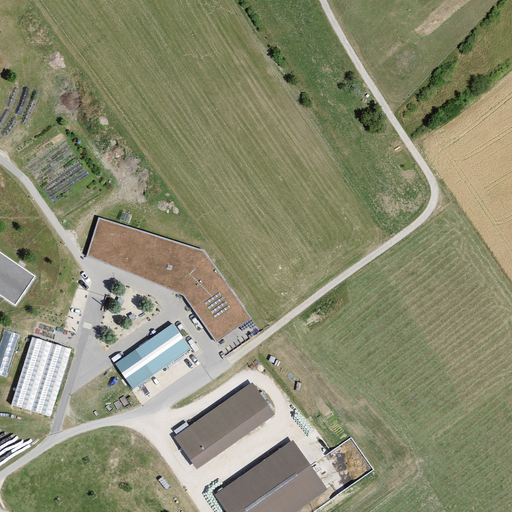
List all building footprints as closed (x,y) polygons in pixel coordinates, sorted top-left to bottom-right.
[(203,250),(100,219),(88,255),(184,295),(218,341),(251,319),(203,250)] [(0,292),(17,304),(37,275),(0,249),(0,292)] [(173,323),(115,365),(133,390),(191,350),(173,323)] [(72,349),(33,337),(11,407),(51,417),(72,349)] [(0,372),(7,374),(9,365),(0,363),(0,372)] [(254,384),(177,438),(200,470),(276,415),(254,384)] [(299,511),(329,491),(296,441),(219,495),(230,511),(299,511)]
